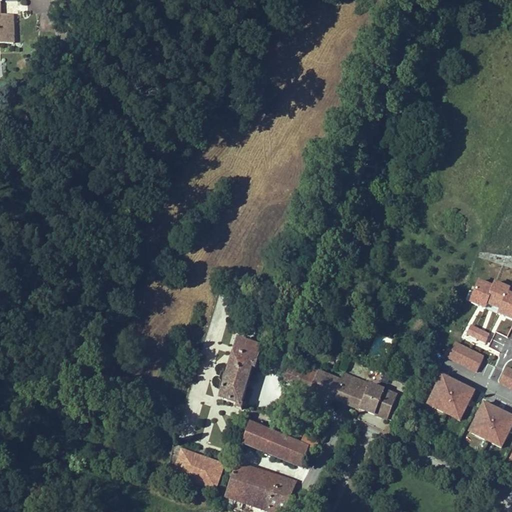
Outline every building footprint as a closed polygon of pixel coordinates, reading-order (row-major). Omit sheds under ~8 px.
[(0,0),(0,42),(20,42),(19,14),(5,15),(0,14),(0,3),(5,3),(8,3),(7,0),(0,0)] [(381,235),(355,224),(349,239),(374,250),(381,235)] [(381,360),(389,339),(377,335),(370,356),(381,360)] [(485,357),(457,343),(448,360),(477,374),(485,357)] [(235,356),(220,400),(239,406),(238,409),(243,411),(244,406),(242,405),(254,370),(257,371),(259,365),(235,356)] [(285,381),(388,421),(398,397),(343,376),(341,381),(293,362),(285,381)] [(511,369),(508,368),(499,385),(511,391),(511,369)] [(429,409),(463,425),(478,393),(444,377),(429,409)] [(471,436),(504,452),(511,435),(511,416),(486,404),(471,436)] [(249,426),(242,444),(302,467),(309,448),(249,426)] [(183,447),(173,474),(216,490),(226,463),(183,447)] [(284,511),(294,484),(234,464),(223,497),(268,511),(284,511)]
